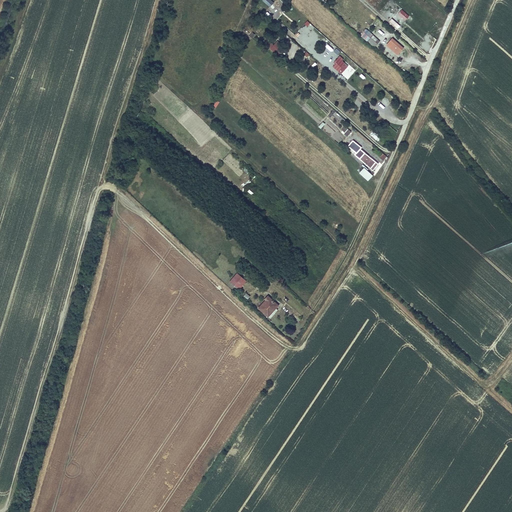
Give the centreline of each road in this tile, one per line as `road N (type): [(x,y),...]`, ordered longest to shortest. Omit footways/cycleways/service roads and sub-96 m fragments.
road 1 (unclassified): [(313,308),(318,314),(347,271),(456,0)]
road 2 (track): [(361,260),(473,0)]
road 3 (unknown): [(395,149),(381,147),(288,66)]
